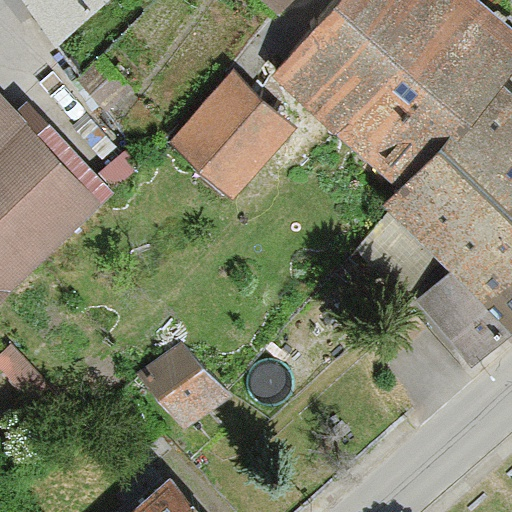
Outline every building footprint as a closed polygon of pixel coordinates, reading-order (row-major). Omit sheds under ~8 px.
[(26,0),(59,37),(101,0),(26,0)] [(272,0),(305,30),(330,0),(272,0)] [(399,180),(498,73),(511,58),(511,24),(483,0),(330,0),(305,30),(274,68),(399,180)] [(234,191),(294,123),(232,68),(172,136),(234,191)] [(416,296),(471,357),(511,323),(511,87),(498,73),(399,180),(383,198),(452,264),(416,296)] [(0,88),(0,128),(12,117),(20,109),(0,88)] [(0,294),(96,203),(12,117),(0,128),(0,294)] [(187,426),(227,395),(182,338),(142,370),(187,426)] [(125,511),(205,511),(168,472),(125,511)]
